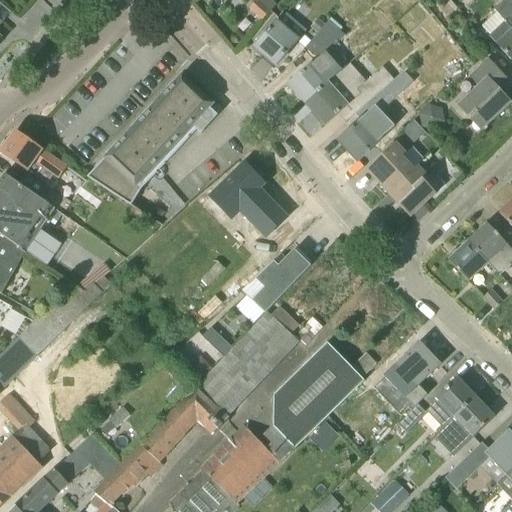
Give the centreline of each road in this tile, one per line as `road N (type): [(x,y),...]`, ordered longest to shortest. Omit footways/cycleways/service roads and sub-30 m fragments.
road 1 (residential): [(154,0),(398,265)]
road 2 (tertiary): [(0,107),(60,75),(127,0)]
road 3 (residential): [(398,265),(511,153)]
road 4 (residential): [(511,376),(398,265)]
